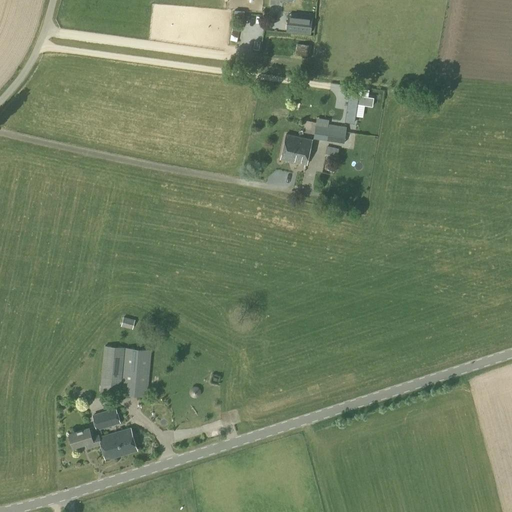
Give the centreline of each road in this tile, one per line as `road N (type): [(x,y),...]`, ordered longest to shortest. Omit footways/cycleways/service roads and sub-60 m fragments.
road 1 (tertiary): [(3,511),(511,353)]
road 2 (unknown): [(0,135),(303,192)]
road 3 (unclassified): [(0,105),(40,53),(54,0)]
